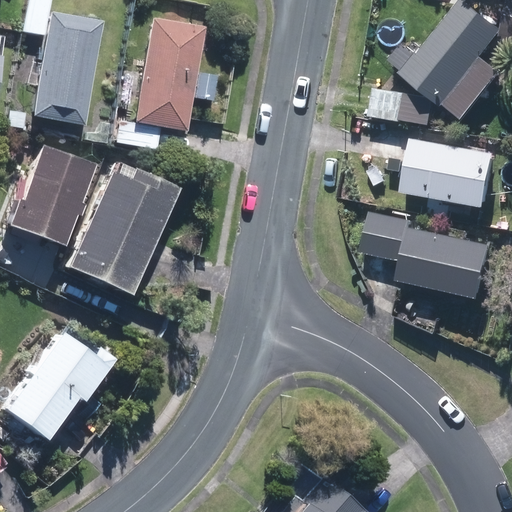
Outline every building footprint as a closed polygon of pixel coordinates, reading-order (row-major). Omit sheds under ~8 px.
[(47,0),(27,0),(23,28),(44,31),(33,104),(81,111),(96,16),(46,8),(47,0)] [(495,19),(473,0),(465,0),(421,49),(412,40),(397,56),(442,96),(448,90),(465,105),(500,65),(483,50),(500,32),(510,32),(511,32),(511,17),(511,20),(495,19)] [(199,19),(149,12),(135,112),(185,119),(199,19)] [(501,140),(384,125),(380,156),(411,159),(407,187),(493,199),(501,140)] [(55,230),(87,158),(39,136),(6,209),(55,230)] [(123,283),(168,179),(108,153),(63,257),(123,283)] [(367,248),(408,254),(406,276),(486,285),(491,239),(418,230),(420,216),(373,209),(367,248)] [(402,299),(393,318),(432,335),(441,316),(402,299)] [(88,351),(57,328),(3,401),(42,430),(73,388),(78,392),(106,353),(93,344),(88,351)] [(334,511),(348,495),(315,469),(279,511),(334,511)]
